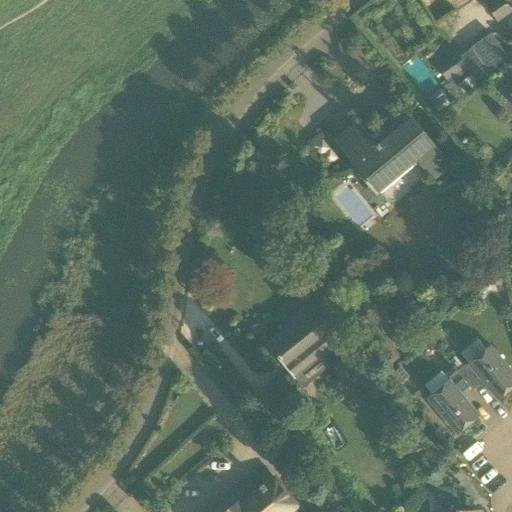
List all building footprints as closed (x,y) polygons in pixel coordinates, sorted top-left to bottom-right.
[(511,0),(496,0),(487,7),(497,21),(511,10),(511,0)] [(490,73),(508,60),(490,34),(471,48),(490,73)] [(434,110),(448,100),(440,89),(427,99),(434,110)] [(447,167),(412,120),(379,148),(359,124),(336,143),(376,191),(412,160),(431,181),(447,167)] [(326,139),(315,144),(325,165),(337,159),(326,139)] [(489,272),(489,286),(503,286),(503,273),(489,272)] [(349,338),(342,328),(315,296),(314,297),(315,298),(286,322),(288,325),(287,326),(289,329),(269,345),(278,356),(277,357),(296,381),(349,338)] [(384,359),(397,349),(376,320),(362,331),(384,359)] [(457,372),(469,387),(470,386),(473,390),(483,382),(498,400),(511,387),(511,371),(492,347),(469,366),(467,364),(464,367),(459,371),(454,367),(457,372)] [(455,357),(450,362),(454,367),(459,371),(464,367),(462,365),(455,357)] [(400,367),(390,375),(399,385),(409,376),(400,367)] [(430,397),(457,434),(479,415),(461,393),(469,387),(457,372),(454,367),(445,374),(451,380),(430,397)] [(285,511),(296,503),(275,478),(265,487),(264,484),(259,488),(261,490),(243,505),(241,501),(227,511),(285,511)] [(444,491),(432,498),(439,508),(450,501),(444,491)]
